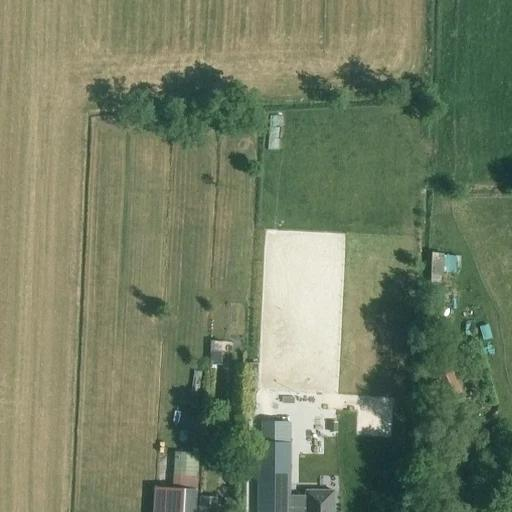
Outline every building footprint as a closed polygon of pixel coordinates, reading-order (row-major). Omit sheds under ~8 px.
[(454,274),(455,257),(443,256),(443,254),(431,254),(430,276),(442,277),(442,274),(454,274)] [(436,377),(421,384),(418,385),(425,402),(444,394),(447,400),(461,393),(448,364),(433,371),(436,377)] [(424,441),(437,471),(460,462),(448,432),(424,441)] [(171,489),(170,511),(195,511),(197,477),(179,476),(178,490),(171,489)] [(343,511),(345,493),(312,489),(310,511),(343,511)] [(456,503),(460,511),(461,511),(470,508),(465,498),(456,503)] [(198,511),(216,511),(217,500),(199,499),(198,511)]
